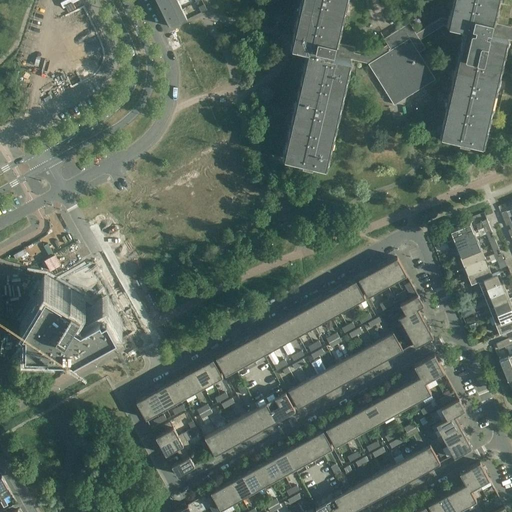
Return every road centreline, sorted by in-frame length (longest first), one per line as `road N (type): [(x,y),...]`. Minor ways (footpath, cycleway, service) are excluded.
road 1 (residential): [(159,369),(399,235),(426,246),(458,333)]
road 2 (residential): [(175,492),(458,333)]
road 3 (residential): [(63,191),(146,142),(163,115),(170,69),(139,0)]
road 4 (secondary): [(48,165),(123,126),(146,102),(151,58),(123,0)]
road 5 (secondary): [(108,0),(134,52),(132,88),(111,112),(39,150)]
road 6 (residential): [(0,138),(115,66),(114,39),(93,0)]
road 7 (residential): [(63,191),(159,369)]
road 8 (residential): [(175,492),(129,403),(134,385),(159,369)]
road 9 (residential): [(503,441),(376,511)]
